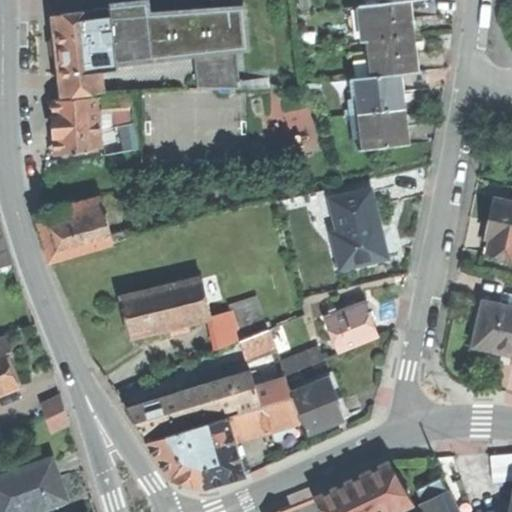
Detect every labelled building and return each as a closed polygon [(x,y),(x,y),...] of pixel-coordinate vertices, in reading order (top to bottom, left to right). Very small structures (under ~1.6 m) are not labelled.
[(130,0),(112,2),(112,6),(113,6),(114,15),(153,13),(153,11),(151,0),(130,0)] [(367,4),(376,75),(404,72),(422,70),(420,52),(416,17),(413,0),(403,0),(384,2),(379,3),(367,4)] [(247,4),(153,11),(153,13),(234,8),(239,51),(252,50),(247,4)] [(364,28),(370,76),(376,75),(367,4),(354,6),(357,29),(364,28)] [(60,48),(64,75),(103,70),(121,68),(120,64),(197,56),(200,87),(243,88),(239,51),(234,8),(153,13),(114,15),(113,6),(112,6),(97,8),(97,10),(56,15),(60,48)] [(106,90),(103,70),(64,75),(66,95),(106,90)] [(367,149),(413,143),(411,124),(407,91),(404,72),(376,75),(370,76),(359,77),(367,149)] [(362,149),(367,149),(359,77),(353,78),(362,149)] [(132,93),(125,94),(126,106),(134,106),(132,93)] [(125,94),(102,96),(102,107),(126,106),(125,94)] [(102,96),(57,99),(58,124),(59,151),(104,144),(102,107),(102,96)] [(126,122),(129,133),(132,149),(143,147),(138,119),(126,122)] [(116,152),(132,149),(129,133),(113,136),(116,152)] [(344,266),(390,255),(382,222),(374,187),(334,197),(341,223),(342,230),(336,232),(339,245),(344,266)] [(47,238),(53,258),(116,241),(114,233),(104,197),(41,214),(47,238)] [(489,236),(511,240),(511,200),(497,198),(492,219),(489,236)] [(327,248),(339,245),(336,232),(342,230),(341,223),(322,228),(327,248)] [(127,230),(114,233),(116,241),(129,237),(127,230)] [(0,237),(0,267),(15,263),(6,236),(0,237)] [(486,252),(511,257),(511,240),(489,236),(486,252)] [(132,317),(136,335),(218,315),(217,312),(208,277),(127,295),(132,317)] [(237,304),(238,307),(245,328),(268,321),(262,296),(237,304)] [(329,316),(343,350),(383,334),(376,317),(369,300),(329,316)] [(504,352),(511,353),(511,306),(486,301),(476,346),(504,352)] [(238,307),(217,312),(218,315),(226,345),(243,338),(248,336),(245,328),(238,307)] [(270,328),(268,321),(245,328),(248,336),(270,328)] [(271,327),(270,328),(248,336),(243,338),(249,355),(278,345),(271,327)] [(7,336),(0,338),(0,393),(20,386),(12,367),(8,357),(14,355),(7,336)] [(283,361),(288,373),(325,359),(320,347),(283,361)] [(254,371),(129,409),(140,426),(149,439),(230,414),(264,404),(259,388),(254,371)] [(331,376),(295,391),(312,431),(329,423),(345,417),(338,400),(341,399),(331,376)] [(289,379),(259,388),(264,404),(294,395),(289,379)] [(43,404),(54,431),(70,422),(62,395),(43,404)] [(264,404),(230,414),(237,438),(265,429),(303,418),(296,395),(294,395),(264,404)] [(248,474),(237,438),(230,414),(149,439),(175,476),(207,486),(248,474)] [(2,467),(5,475),(34,464),(31,457),(2,467)] [(0,476),(0,511),(26,511),(67,498),(60,478),(52,458),(34,464),(5,475),(0,476)] [(319,496),(327,511),(398,511),(415,504),(392,461),(351,481),(319,496)] [(421,489),(427,502),(449,492),(443,478),(421,489)] [(427,502),(422,505),(425,511),(459,511),(449,492),(427,502)]
